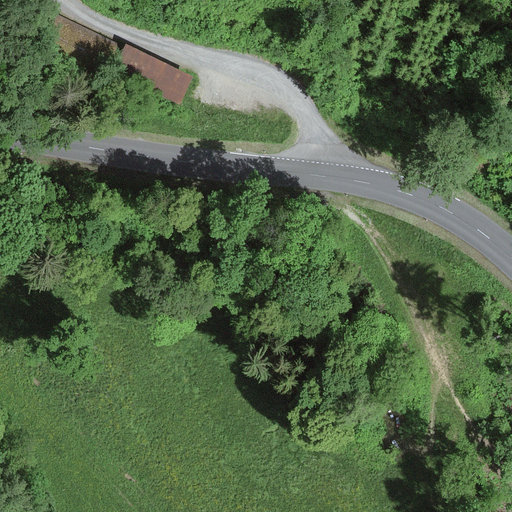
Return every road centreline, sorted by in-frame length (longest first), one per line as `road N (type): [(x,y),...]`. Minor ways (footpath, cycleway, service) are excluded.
road 1 (secondary): [(0,132),(408,192),(511,257)]
road 2 (track): [(65,0),(130,34),(285,81),(317,127),(322,176)]
